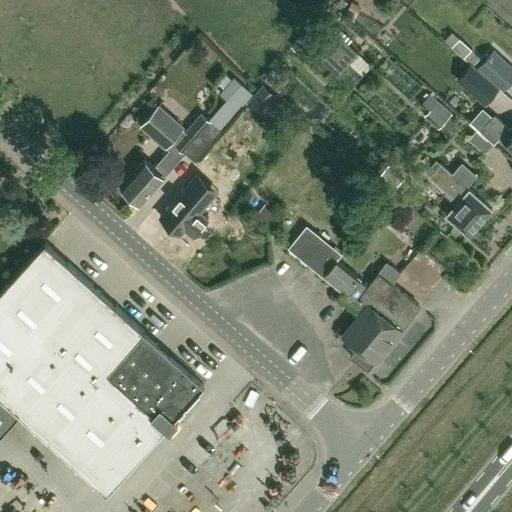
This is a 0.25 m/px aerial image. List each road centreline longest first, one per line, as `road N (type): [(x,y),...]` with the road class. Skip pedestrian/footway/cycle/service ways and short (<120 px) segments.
road 1 (unclassified): [(362,448),(0,122)]
road 2 (unclassified): [(362,448),(511,275)]
